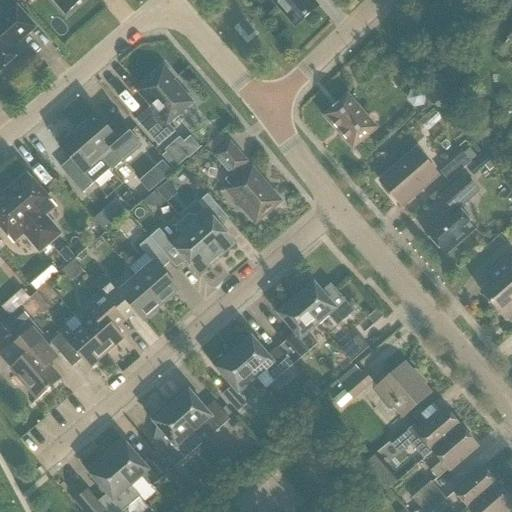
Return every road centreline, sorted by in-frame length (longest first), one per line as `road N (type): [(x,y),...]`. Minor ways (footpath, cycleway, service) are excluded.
road 1 (residential): [(47,462),(337,208)]
road 2 (residential): [(511,411),(337,208)]
road 3 (residential): [(0,142),(142,19),(171,12)]
road 4 (residential): [(266,108),(383,0)]
road 5 (residential): [(171,12),(193,25),(266,108)]
road 6 (residential): [(337,208),(266,108)]
